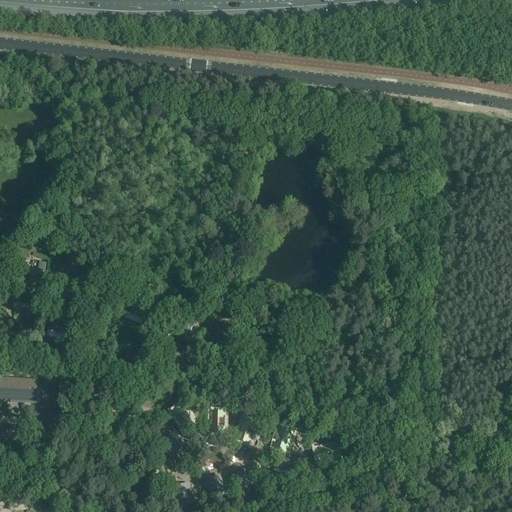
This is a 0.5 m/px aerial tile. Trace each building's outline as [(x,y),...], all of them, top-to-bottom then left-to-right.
[(37,272),(35,283),(42,284),(46,264),(39,263),(37,272)] [(58,266),(55,282),(78,286),(79,279),(82,278),(84,271),(78,270),(77,274),(67,273),(67,277),(62,277),(64,267),(58,266)] [(150,321),(147,326),(154,330),(157,324),(150,321)] [(172,353),(168,370),(174,371),(175,368),(177,359),(178,354),(172,353)] [(0,401),(40,404),(38,429),(61,430),(61,415),(53,415),(55,380),(42,379),(41,381),(0,378),(0,401)] [(165,397),(160,418),(172,421),(177,401),(165,397)] [(193,405),(189,426),(201,429),(206,409),(193,405)] [(234,417),(227,437),(239,442),(246,422),(234,417)] [(2,429),(0,443),(0,448),(7,449),(10,450),(10,445),(15,446),(16,440),(11,440),(12,430),(2,429)] [(275,429),(267,448),(279,453),(287,434),(275,429)] [(146,442),(145,452),(148,453),(148,455),(163,457),(165,437),(150,435),(149,443),(146,442)] [(214,447),(206,453),(208,456),(206,457),(215,469),(231,456),(222,444),(216,449),(214,447)] [(7,449),(5,462),(18,463),(19,457),(14,456),(15,446),(10,445),(10,450),(7,449)] [(342,458),(321,456),(321,469),(342,471),(342,458)] [(251,474),(249,483),(252,484),(252,486),(266,489),(270,470),(255,466),(254,474),(251,474)] [(217,479),(202,484),(205,491),(203,492),(206,501),(209,501),(210,502),(224,497),(217,479)] [(77,488),(70,482),(59,495),(65,501),(77,488)] [(177,485),(163,488),(169,507),(183,504),(181,496),(184,495),(181,486),(178,487),(177,485)] [(151,490),(139,492),(139,497),(140,497),(141,501),(140,501),(141,508),(142,508),(148,507),(154,507),(151,490)]
